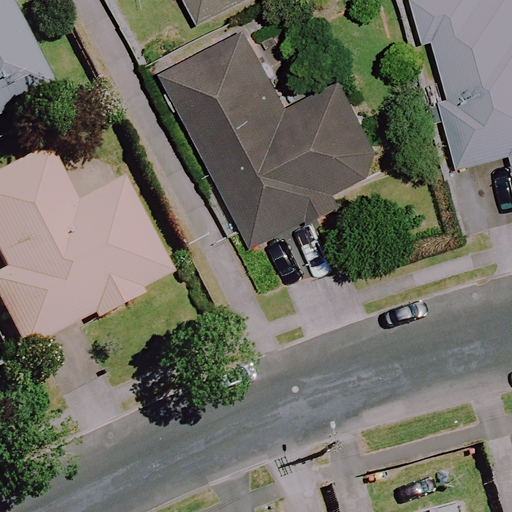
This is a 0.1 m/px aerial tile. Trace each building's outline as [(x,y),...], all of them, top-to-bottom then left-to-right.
[(186,0),(200,29),(258,0),(186,0)] [(424,49),(438,45),(454,99),(442,103),(462,172),(511,157),(511,0),(501,0),(488,4),(486,0),(430,0),(412,5),(424,49)] [(0,117),(47,93),(0,4),(0,117)] [(290,116),(250,36),(165,79),(253,251),(341,206),(336,195),(384,171),(342,89),(290,116)] [(0,274),(0,314),(20,354),(91,318),(95,325),(144,300),(140,292),(165,280),(116,185),(73,208),(45,154),(0,176),(0,268),(3,273),(0,274)]
